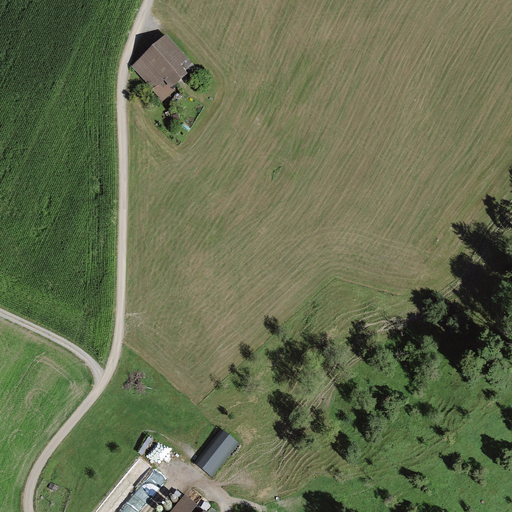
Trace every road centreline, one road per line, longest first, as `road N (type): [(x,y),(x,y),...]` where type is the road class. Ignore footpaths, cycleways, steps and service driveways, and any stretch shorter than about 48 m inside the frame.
road 1 (track): [(144,0),(123,59),(114,350),(30,466),(26,511)]
road 2 (track): [(0,314),(63,343),(100,379)]
